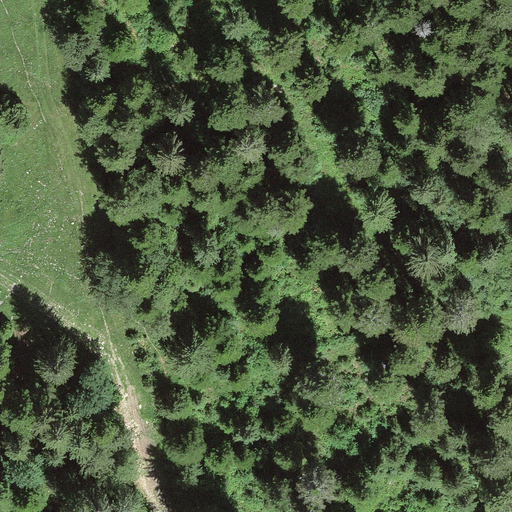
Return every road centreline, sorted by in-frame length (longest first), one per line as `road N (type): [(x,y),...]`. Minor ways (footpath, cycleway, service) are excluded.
road 1 (track): [(169,511),(42,0)]
road 2 (track): [(169,511),(130,351)]
